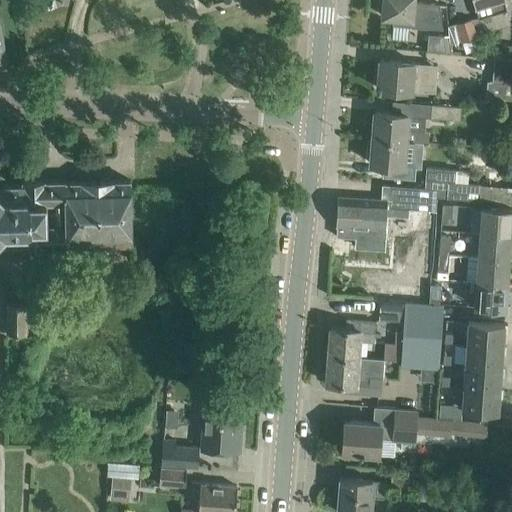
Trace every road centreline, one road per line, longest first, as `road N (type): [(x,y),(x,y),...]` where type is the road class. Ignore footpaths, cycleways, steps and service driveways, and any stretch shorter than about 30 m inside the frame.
road 1 (secondary): [(280,511),(314,122)]
road 2 (residential): [(0,107),(314,122)]
road 3 (secondary): [(314,122),(324,0)]
